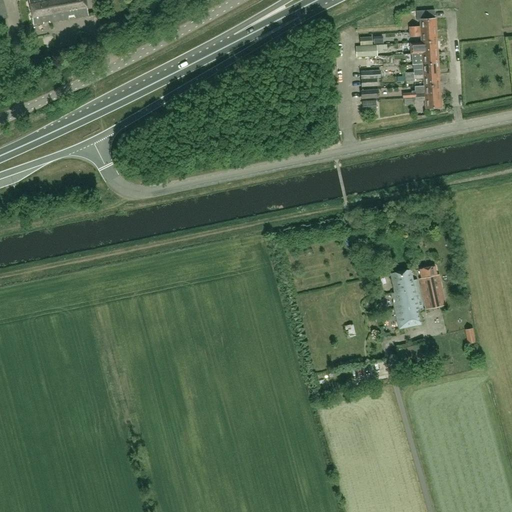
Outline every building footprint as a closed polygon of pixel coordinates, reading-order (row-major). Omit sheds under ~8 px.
[(88,16),(85,0),(29,0),(34,26),(88,16)] [(409,32),(436,31),(435,18),(434,10),(416,11),(416,21),(421,21),(421,27),(409,27),(409,32)] [(110,35),(118,29),(114,24),(106,31),(110,35)] [(422,43),(437,42),(436,31),(409,32),(410,37),(422,36),(422,43)] [(359,38),(360,46),(373,45),(372,37),(359,38)] [(412,54),(437,53),(437,42),(422,43),(410,43),(411,54),(412,54)] [(355,46),(356,58),(377,57),(377,45),(373,45),(360,46),(355,46)] [(412,54),(413,65),(438,64),(437,53),(412,54)] [(404,76),(404,77),(439,74),(438,64),(413,65),(413,72),(402,73),(402,76),(404,76)] [(361,80),(377,79),(381,79),(381,78),(384,77),(384,70),(380,70),(360,72),(361,80)] [(439,74),(404,77),(405,77),(405,81),(407,81),(415,81),(414,79),(424,78),(425,86),(414,86),(414,87),(439,85),(439,74)] [(377,79),(361,80),(361,87),(378,86),(377,79)] [(403,99),(414,98),(415,98),(440,96),(439,85),(414,87),(415,91),(411,91),(411,93),(415,93),(415,94),(402,94),(402,99),(403,99)] [(361,98),(375,98),(378,97),(378,90),(361,90),(361,98)] [(440,96),(415,98),(415,101),(425,100),(426,109),(441,108),(440,96)] [(414,98),(403,99),(404,106),(415,106),(414,98)] [(362,112),(376,112),(376,101),(362,101),(362,112)] [(435,267),(419,270),(421,279),(420,279),(426,309),(445,305),(438,275),(437,275),(435,267)] [(410,270),(391,274),(395,293),(391,294),(399,329),(421,324),(419,312),(423,312),(416,280),(413,281),(410,270)] [(391,285),(383,286),(385,295),(393,293),(391,285)] [(344,326),(347,338),(355,337),(353,324),(344,326)] [(475,343),(473,329),(465,330),(468,344),(475,343)] [(373,339),(369,343),(378,350),(381,345),(373,339)] [(395,347),(399,362),(426,356),(423,340),(395,347)] [(374,363),(377,372),(386,370),(383,360),(374,363)]
